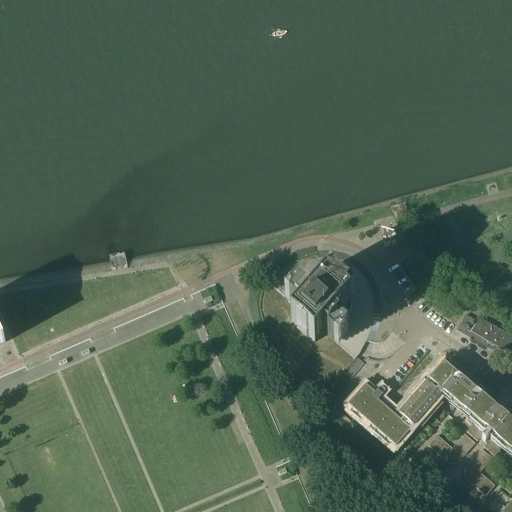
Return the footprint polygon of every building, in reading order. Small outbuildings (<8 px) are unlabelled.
[(388,232),(384,233),(382,234),(382,244),(383,244),(384,248),(396,245),(394,241),(395,241),(391,231),(388,232)] [(285,271),(277,276),(269,285),(265,293),(263,300),(263,310),(279,349),(291,375),(299,382),(307,387),(314,388),(322,387),(327,385),(334,381),(357,357),(362,349),(365,345),(369,337),(371,327),(372,319),(373,309),(372,299),(370,291),(369,285),(364,275),(355,266),(347,261),(338,259),(330,258),(319,258),(306,261),(294,265),(285,271)] [(477,323),(473,320),(465,316),(456,331),(471,340),(470,343),(484,351),(485,348),(499,356),(501,352),(511,358),(511,337),(479,319),(477,323)] [(349,370),(347,369),(343,373),(351,380),(364,365),(358,360),(349,370)] [(511,423),(472,388),(444,363),(428,381),(442,393),(476,422),(486,432),(480,439),(486,445),(493,438),(503,446),(511,454),(511,423)] [(396,448),(413,428),(441,396),(439,395),(442,393),(428,381),(398,415),(403,419),(401,421),(373,397),(375,394),(376,394),(375,394),(365,385),(348,406),(396,448)] [(380,389),(375,394),(376,394),(375,394),(380,399),(385,393),(387,390),(383,386),(380,389)] [(476,422),(473,425),(467,433),(477,442),(480,439),(486,432),(476,422)] [(428,446),(449,465),(457,464),(475,444),(464,435),(452,449),(437,436),(428,446)] [(503,446),(493,438),(486,445),(484,448),(494,457),(503,446)] [(464,470),(465,479),(486,497),(494,486),(479,473),(492,459),(481,450),(464,470)] [(511,511),(511,502),(503,511),(511,511)]
